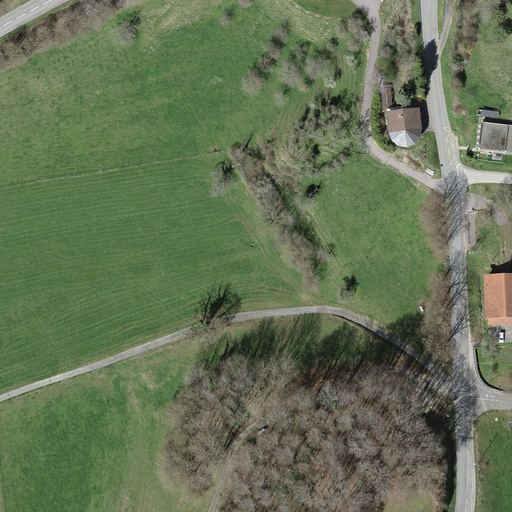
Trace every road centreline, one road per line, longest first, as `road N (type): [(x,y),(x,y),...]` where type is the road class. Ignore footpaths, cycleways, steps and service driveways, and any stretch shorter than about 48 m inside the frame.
road 1 (track): [(0,398),(217,320),(325,308),(404,346),(463,397)]
road 2 (track): [(450,386),(380,367),(259,423),(234,445),(210,511)]
road 3 (primary): [(449,175),(463,397)]
road 4 (track): [(374,37),(368,140),(383,157),(452,192)]
road 5 (primary): [(428,0),(449,175)]
